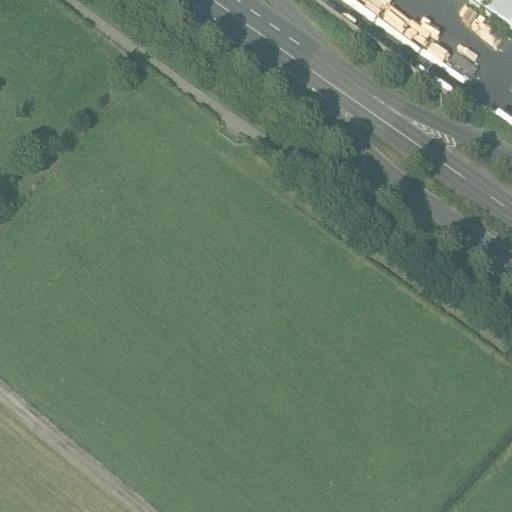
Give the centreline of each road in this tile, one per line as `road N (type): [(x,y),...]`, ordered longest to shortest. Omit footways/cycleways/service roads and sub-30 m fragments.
road 1 (secondary): [(294,56),(364,153),(511,263)]
road 2 (secondary): [(326,77),(511,210)]
road 3 (secondary): [(511,156),(326,77)]
road 4 (track): [(0,393),(138,511)]
